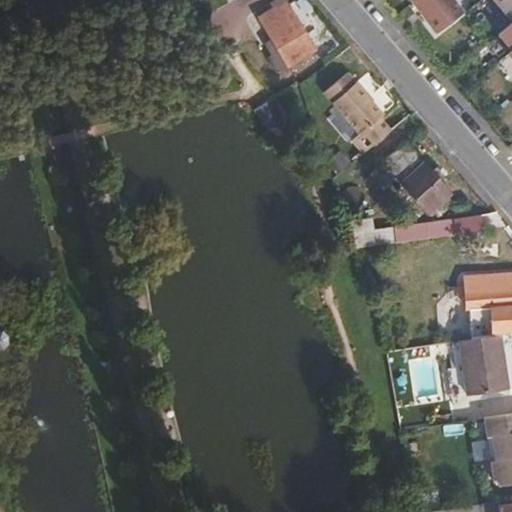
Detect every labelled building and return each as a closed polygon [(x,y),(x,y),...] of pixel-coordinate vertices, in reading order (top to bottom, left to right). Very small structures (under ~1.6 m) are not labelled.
[(286,0),(274,8),(257,18),(274,45),(287,67),(316,49),(286,0)] [(461,3),(458,0),(411,0),(430,26),(461,3)] [(505,47),(511,57),(511,0),(494,0),(507,16),(495,26),(509,44),(505,47)] [(287,67),(274,45),(267,50),(271,56),(268,58),(277,72),(287,67)] [(352,140),(363,154),(391,131),(380,118),(384,114),(356,83),(332,103),(359,134),(352,140)] [(274,94),(250,107),(266,128),(283,121),(274,94)] [(432,211),(447,198),(452,193),(406,141),(369,174),(383,190),(395,179),(401,186),(424,212),(427,215),(432,211)] [(424,212),(401,186),(396,191),(419,217),(424,212)] [(452,205),(447,198),(432,211),(438,217),(452,205)] [(374,230),(347,234),(352,246),(395,240),(395,243),(483,230),(480,215),(374,230)] [(345,222),(347,234),(374,230),(372,218),(345,222)] [(501,334),(511,332),(511,272),(464,277),(464,287),(457,287),(457,299),(465,298),(468,339),(501,334)] [(0,331),(0,349),(3,349),(9,343),(7,336),(2,332),(0,331)] [(468,339),(458,341),(466,396),(509,389),(501,334),(468,339)] [(511,414),(483,419),(486,438),(491,438),(499,488),(511,485),(511,414)] [(499,511),(499,506),(499,502),(432,511),(499,511)]
